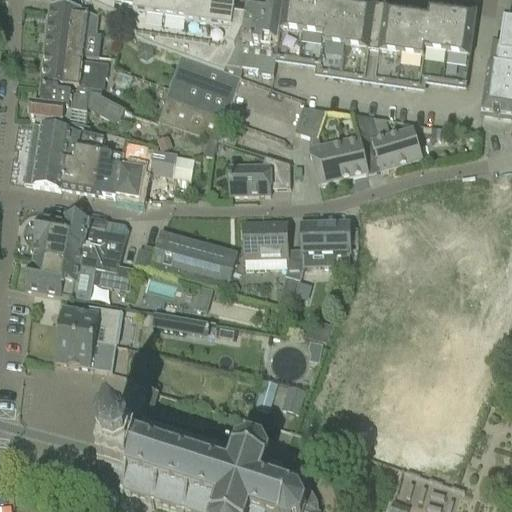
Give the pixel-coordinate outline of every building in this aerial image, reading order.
[(73,0),(74,0),(75,0),(92,8),(95,0),(73,0)] [(95,0),(92,8),(91,9),(114,20),(129,28),(134,39),(136,43),(150,50),(160,54),(167,0),(95,0)] [(167,0),(160,54),(179,61),(182,62),(190,0),(167,0)] [(190,0),(182,62),(204,70),(213,0),(190,0)] [(225,74),(226,71),(244,35),(248,10),(246,10),(246,13),(236,11),(237,0),(213,0),(204,70),(223,77),(225,74)] [(244,35),(226,71),(241,73),(258,76),(258,80),(273,82),(275,69),(276,65),(285,0),(269,0),(269,4),(267,15),(259,14),(260,11),(248,9),(248,10),(244,35)] [(285,0),(276,65),(319,71),(329,0),(285,0)] [(329,0),(319,71),(318,79),(370,86),(381,8),(376,7),(375,7),(372,6),(371,9),(371,12),(365,11),(353,9),(352,9),(340,7),(334,7),(334,4),(334,0),(329,0)] [(381,8),(370,86),(421,94),(422,85),(432,13),(428,12),(427,17),(427,20),(420,19),(408,17),(407,17),(395,15),(389,15),(390,12),(390,9),(387,9),(387,8),(386,8),(386,9),(381,8)] [(96,39),(98,22),(86,17),(79,17),(79,13),(50,10),(44,62),(82,67),(82,62),(85,38),(96,39)] [(432,13),(422,85),(466,92),(476,19),(474,19),(454,16),(452,15),(452,16),(444,15),(444,14),(442,14),(432,13)] [(488,73),(482,119),(511,122),(511,23),(505,23),(501,50),(493,49),(490,73),(488,73)] [(225,125),(240,84),(239,83),(223,77),(204,70),(182,62),(179,61),(164,102),(225,125)] [(108,70),(82,67),(44,62),(43,70),(41,72),(40,79),(42,82),(41,88),(76,93),(101,96),(103,96),(104,83),(107,83),(108,70)] [(75,100),(59,98),(60,94),(41,92),(39,111),(31,110),(29,126),(69,130),(71,115),(86,117),(87,111),(92,112),(92,114),(115,128),(123,115),(101,103),(101,96),(76,93),(75,100)] [(264,99),(263,110),(247,110),(246,131),(286,133),(287,99),(264,99)] [(233,152),(238,139),(222,134),(225,125),(164,102),(156,127),(157,127),(157,128),(233,152)] [(319,151),(318,145),(316,145),(325,117),(302,114),(294,139),(310,144),(308,149),(318,191),(367,180),(357,142),(319,151)] [(378,144),(372,124),(352,121),(357,142),(367,180),(367,179),(379,175),(380,178),(422,166),(413,134),(378,144)] [(41,132),(33,130),(24,190),(32,191),(32,192),(60,196),(61,194),(93,200),(104,144),(78,137),(41,132)] [(168,140),(157,144),(161,155),(172,152),(168,140)] [(122,172),(125,160),(102,155),(105,144),(104,144),(93,200),(116,204),(116,202),(122,172)] [(138,206),(148,154),(127,150),(125,160),(122,172),(116,202),(138,206)] [(190,186),(194,166),(176,162),(176,161),(152,156),(148,178),(190,186)] [(229,201),(270,201),(270,194),(290,194),(290,174),(290,170),(264,162),(262,171),(229,172),(229,181),(229,201)] [(38,226),(34,248),(39,249),(35,267),(77,274),(94,277),(95,277),(115,281),(118,273),(128,238),(125,231),(110,228),(106,228),(67,220),(67,221),(65,231),(38,226)] [(372,226),(373,252),(410,250),(408,223),(372,226)] [(459,260),(486,263),(489,231),(446,227),(442,263),(459,265),(459,260)] [(349,230),(302,231),(302,253),(303,261),(303,272),(349,271),(349,269),(349,230)] [(286,231),(244,232),(245,252),(245,264),(245,275),(263,275),(262,264),(287,263),(287,253),(286,231)] [(237,258),(160,237),(156,254),(144,251),(143,256),(138,255),(134,271),(227,297),(237,258)] [(30,274),(26,296),(33,297),(45,299),(72,304),(89,307),(92,293),(92,290),(95,277),(94,277),(77,274),(35,267),(34,274),(30,274)] [(401,272),(386,273),(387,301),(402,301),(401,272)] [(95,277),(92,290),(128,297),(132,276),(118,273),(115,281),(95,277)] [(291,314),(299,285),(284,281),(276,310),(291,314)] [(207,317),(212,297),(200,294),(196,314),(207,317)] [(61,326),(58,343),(94,348),(116,352),(116,350),(121,319),(121,317),(88,312),(87,320),(70,317),(63,316),(61,326)] [(154,318),(151,332),(185,338),(187,326),(187,324),(154,318)] [(439,481),(479,336),(416,319),(376,464),(439,481)] [(56,359),(54,369),(61,370),(74,372),(109,378),(112,379),(112,378),(109,377),(113,352),(116,352),(94,348),(58,343),(56,359)] [(328,344),(313,403),(337,410),(352,351),(328,344)] [(309,348),(307,356),(310,360),(308,367),(318,369),(322,351),(309,348)] [(141,375),(161,380),(165,364),(144,359),(141,375)] [(258,400),(254,415),(268,419),(272,404),(277,389),(262,385),(258,400)] [(298,420),(305,396),(289,391),(286,400),(281,415),(298,420)] [(146,433),(157,399),(143,394),(131,428),(129,427),(124,444),(108,439),(98,471),(113,476),(108,493),(109,493),(102,511),(109,511),(115,495),(117,496),(117,497),(121,499),(120,503),(122,504),(124,499),(152,509),(151,511),(153,511),(155,510),(161,511),(317,511),(317,510),(319,509),(318,507),(317,508),(312,499),(313,498),(312,496),(310,497),(308,495),(310,489),(305,488),(306,485),(284,477),(284,476),(268,471),(273,456),(250,448),(248,457),(239,454),(241,447),(203,434),(198,450),(177,443),(178,439),(176,438),(175,442),(146,433)]
